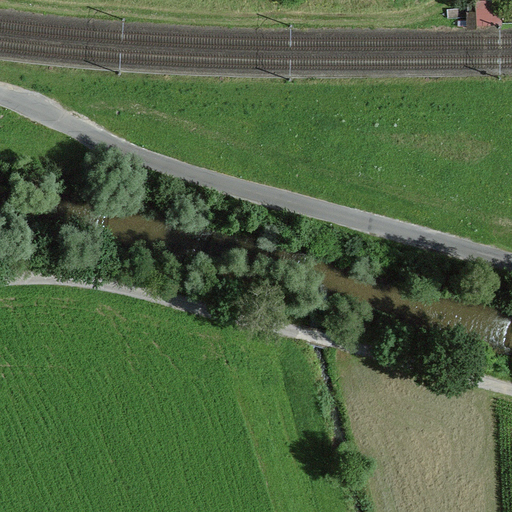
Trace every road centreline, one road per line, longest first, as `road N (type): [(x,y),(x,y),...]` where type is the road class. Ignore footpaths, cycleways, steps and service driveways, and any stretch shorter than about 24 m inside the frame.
road 1 (unclassified): [(0,99),(191,176),(511,264)]
road 2 (track): [(0,281),(87,281),(511,391)]
